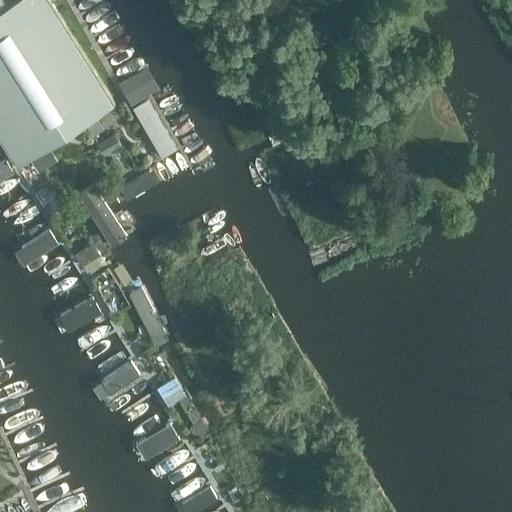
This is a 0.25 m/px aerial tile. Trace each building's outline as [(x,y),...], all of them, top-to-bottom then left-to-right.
[(4,0),(0,0),(0,137),(16,163),(114,101),(49,0),(11,0),(7,3),(4,0)] [(134,106),(162,155),(176,147),(149,97),(134,106)] [(41,167),(60,156),(52,143),(34,154),(41,167)] [(5,159),(0,162),(0,178),(12,171),(5,159)] [(84,171),(79,170),(72,174),(71,180),(108,240),(112,242),(120,238),(122,233),(119,228),(84,171)] [(124,184),(131,196),(156,181),(149,170),(124,184)] [(21,246),(30,260),(58,243),(49,229),(21,246)] [(142,286),(129,293),(156,345),(168,339),(142,286)] [(61,315),(69,329),(101,311),(93,297),(61,315)] [(109,392),(139,373),(131,361),(101,380),(109,392)] [(151,453),(178,437),(170,423),(142,439),(151,453)] [(187,511),(192,511),(217,497),(210,486),(182,503),(187,511)]
